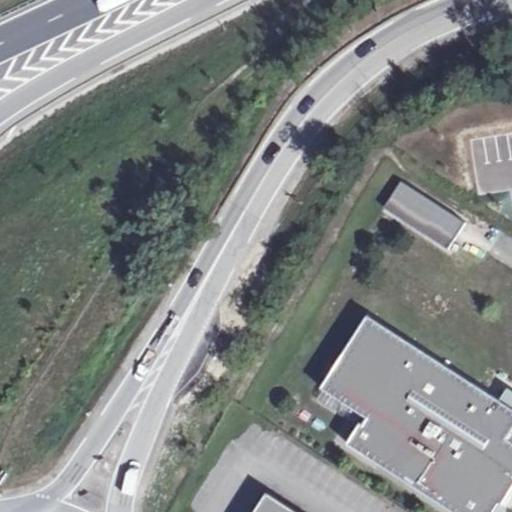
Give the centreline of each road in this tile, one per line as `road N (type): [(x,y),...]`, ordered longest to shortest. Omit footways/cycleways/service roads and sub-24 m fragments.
road 1 (secondary): [(183,322),(281,151),(336,85),(402,34),(488,0)]
road 2 (secondary): [(183,322),(72,475),(27,511)]
road 3 (motorway): [(0,115),(208,0)]
road 4 (secondary): [(113,511),(183,322)]
